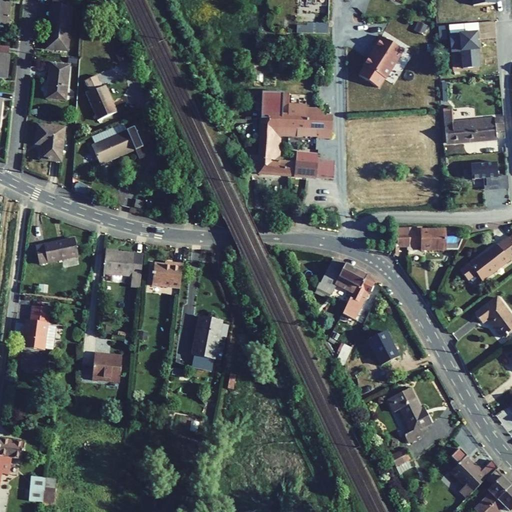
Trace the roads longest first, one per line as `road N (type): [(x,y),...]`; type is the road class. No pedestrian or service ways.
road 1 (tertiary): [(11,182),(145,230),(348,247)]
road 2 (tertiary): [(348,247),(380,263),(406,291),(479,420),(511,460)]
road 3 (residential): [(29,0),(11,182)]
road 4 (unclassified): [(348,247),(356,227),(375,217),(511,213)]
